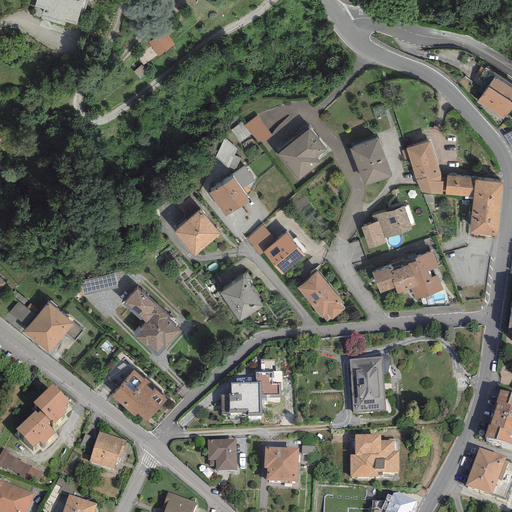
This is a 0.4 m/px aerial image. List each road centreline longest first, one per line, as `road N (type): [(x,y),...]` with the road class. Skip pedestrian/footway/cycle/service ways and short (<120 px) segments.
road 1 (unknown): [(155,0),(81,88),(79,102),(94,110),(127,98),(278,0)]
road 2 (tertiary): [(372,50),(452,87),(510,166),(493,316)]
road 3 (residential): [(384,326),(336,256),(355,185),(315,110),(372,50)]
road 4 (unknown): [(169,421),(202,431),(344,425),(348,370)]
road 5 (residential): [(316,329),(262,336),(204,384),(152,446)]
road 6 (tertiary): [(493,316),(481,402),(424,511)]
road 7 (residential): [(316,329),(250,255),(196,257),(162,222)]
road 8 (unclassified): [(0,333),(152,446)]
road 9 (unclassified): [(511,71),(398,30),(364,27),(352,36)]
road 10 (unknown): [(0,27),(94,36),(114,24),(123,0)]
road 11 (unknown): [(108,296),(196,393)]
